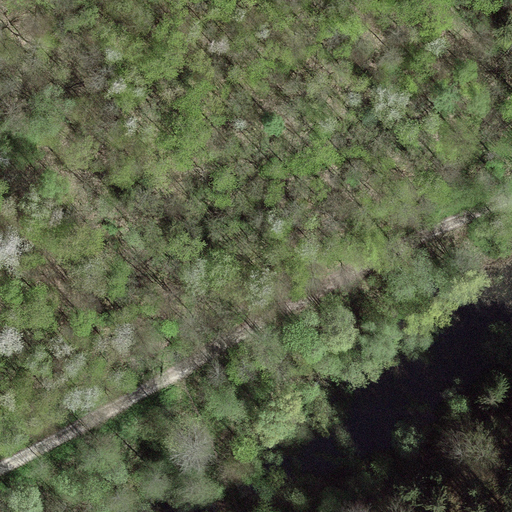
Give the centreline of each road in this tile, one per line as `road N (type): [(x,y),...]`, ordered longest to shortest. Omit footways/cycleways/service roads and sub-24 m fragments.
road 1 (track): [(0,470),(405,240),(511,197)]
road 2 (track): [(346,511),(511,398)]
